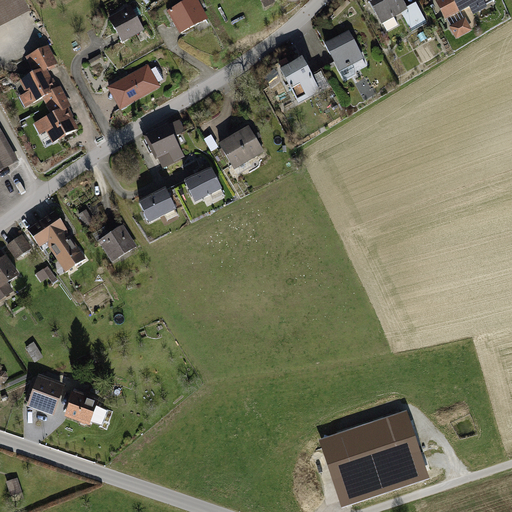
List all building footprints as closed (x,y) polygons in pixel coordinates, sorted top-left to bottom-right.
[(33,0),(0,0),(0,33),(40,14),(33,0)] [(194,0),(179,0),(164,10),(178,33),(205,16),(194,0)] [(370,0),(384,25),(408,12),(400,0),(370,0)] [(437,0),(435,1),(446,23),(472,9),(475,15),(490,8),(487,1),(489,0),(437,0)] [(129,7),(108,20),(119,40),(141,27),(129,7)] [(467,20),(451,29),(457,41),(474,32),(467,20)] [(351,31),(326,45),(340,72),(366,58),(351,31)] [(56,41),(28,57),(38,74),(23,83),(37,108),(52,99),(59,113),(42,122),(56,147),(88,129),(77,109),(79,108),(59,72),(70,66),(56,41)] [(305,59),(282,71),(292,90),(315,78),(305,59)] [(155,66),(119,84),(129,105),(165,86),(155,66)] [(175,123),(152,132),(162,156),(185,147),(175,123)] [(250,129),(224,143),(237,165),(262,151),(250,129)] [(0,135),(0,170),(14,164),(0,135)] [(221,187),(212,169),(187,181),(196,200),(221,187)] [(175,207),(166,189),(141,202),(150,220),(175,207)] [(54,213),(31,228),(41,244),(48,239),(66,269),(83,259),(54,213)] [(124,228),(102,241),(113,260),(135,246),(124,228)] [(7,247),(17,261),(33,251),(23,236),(7,247)] [(1,256),(0,256),(0,297),(20,285),(1,256)] [(44,285),(55,279),(49,268),(38,275),(44,285)] [(65,387),(37,375),(27,401),(56,412),(65,387)] [(99,399),(75,389),(65,414),(88,425),(99,399)] [(408,411),(320,440),(342,507),(430,478),(408,411)] [(13,498),(24,495),(19,479),(8,482),(13,498)]
